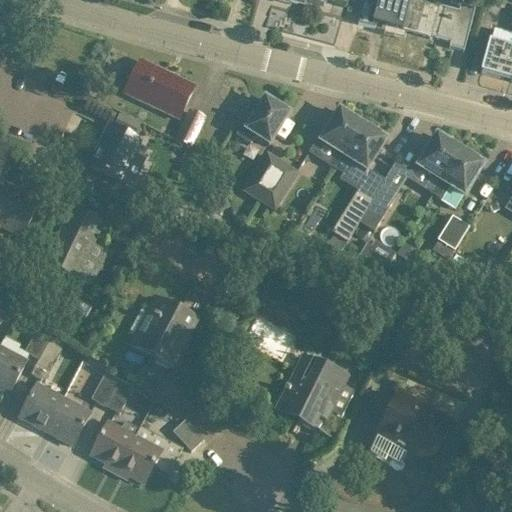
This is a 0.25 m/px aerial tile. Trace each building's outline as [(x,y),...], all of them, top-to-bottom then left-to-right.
[(384,28),(412,35),(421,2),(413,0),(365,0),(358,25),(373,29),(374,24),(384,27),(384,28)] [(421,2),(412,35),(430,40),(431,39),(450,44),(449,50),(463,53),(475,10),(460,6),(458,13),(438,8),(439,6),(421,2)] [(481,74),(510,82),(511,75),(511,49),(489,43),(480,75),(481,75),(481,74)] [(179,121),(194,89),(140,63),(125,95),(179,121)] [(287,113),(269,102),(267,104),(264,102),(255,118),(250,115),(235,137),(250,147),(255,139),(269,148),(288,117),(286,115),(287,113)] [(189,148),(203,120),(190,114),(176,141),(189,148)] [(339,114),(320,144),(334,153),(326,166),(335,172),(362,128),(353,123),(354,121),(343,114),(342,116),(339,114)] [(89,168),(132,189),(145,161),(134,156),(140,144),(108,128),(89,168)] [(371,134),(362,128),(335,172),(344,178),(352,164),(366,173),(385,143),(382,141),(384,139),(372,132),(371,134)] [(436,139),(417,170),(431,179),(423,192),(432,197),(459,154),(450,148),(452,146),(440,139),(439,141),(436,139)] [(468,159),(459,154),(432,197),(441,203),(449,190),(463,199),(483,168),(480,166),(481,164),(470,157),(468,159)] [(266,156),(243,193),(259,203),(282,166),(266,156)] [(275,213),(298,176),(282,166),(259,203),(275,213)] [(0,186),(0,228),(21,239),(39,203),(16,192),(15,195),(0,186)] [(380,189),(373,201),(359,225),(374,235),(396,198),(380,189)] [(227,205),(221,192),(217,194),(215,191),(202,198),(211,216),(224,210),(223,207),(227,205)] [(358,192),(331,235),(347,245),(359,225),(373,201),(358,192)] [(119,231),(126,217),(111,208),(103,223),(119,231)] [(45,265),(76,281),(103,227),(71,212),(45,265)] [(191,231),(195,222),(179,215),(175,224),(191,231)] [(452,219),(437,243),(454,253),(469,229),(452,219)] [(394,256),(373,243),(370,248),(366,245),(356,261),(382,269),(385,270),(394,256)] [(415,253),(403,245),(393,261),(406,269),(415,253)] [(480,260),(469,277),(485,287),(496,271),(480,260)] [(210,323),(224,295),(195,282),(191,290),(210,299),(200,318),(210,323)] [(222,316),(229,317),(231,318),(236,318),(240,316),(243,314),(246,311),(249,307),(226,296),(217,314),(222,316)] [(197,323),(155,301),(130,348),(172,370),(197,323)] [(33,337),(24,354),(38,361),(50,339),(31,329),(28,334),(33,337)] [(64,347),(50,339),(38,361),(39,362),(31,377),(44,384),(64,347)] [(0,350),(0,391),(9,397),(26,364),(0,350)] [(314,355),(310,363),(302,378),(295,374),(278,407),(300,418),(298,423),(334,441),(335,440),(317,431),(327,411),(341,418),(354,393),(340,386),(343,380),(323,369),(326,362),(314,355)] [(118,385),(104,375),(91,402),(105,409),(118,385)] [(131,393),(118,385),(105,409),(119,416),(131,393)] [(63,402),(36,387),(19,420),(46,434),(63,402)] [(398,397),(375,439),(407,456),(403,463),(425,475),(451,426),(398,397)] [(63,402),(46,434),(73,449),(90,416),(63,402)] [(491,458),(511,427),(511,423),(502,417),(480,451),(491,458)] [(185,422),(172,434),(191,454),(204,442),(185,422)] [(90,458),(117,472),(122,463),(134,439),(139,431),(127,425),(123,426),(120,432),(108,425),(90,458)] [(134,439),(122,463),(117,472),(144,486),(161,454),(134,439)] [(504,511),(509,505),(497,498),(493,506),(502,511),(504,511)]
